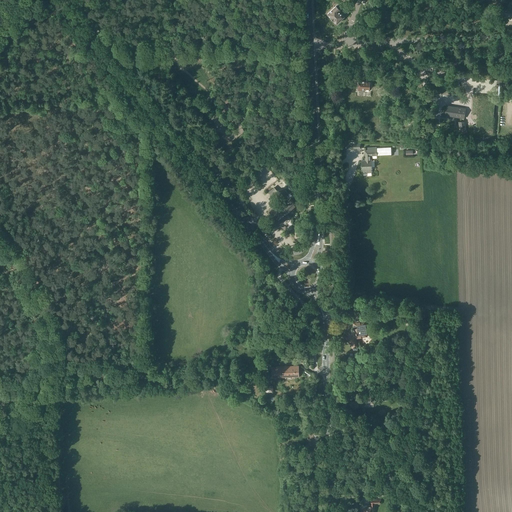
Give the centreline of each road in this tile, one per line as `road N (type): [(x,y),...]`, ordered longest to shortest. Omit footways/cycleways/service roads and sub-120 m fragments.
road 1 (secondary): [(293,269),(52,0)]
road 2 (secondary): [(310,261),(319,223),(308,0)]
road 3 (secondary): [(332,511),(322,309),(314,288)]
road 4 (track): [(0,430),(43,383),(30,318),(0,264)]
road 5 (track): [(43,383),(184,375)]
road 6 (track): [(174,52),(311,44)]
